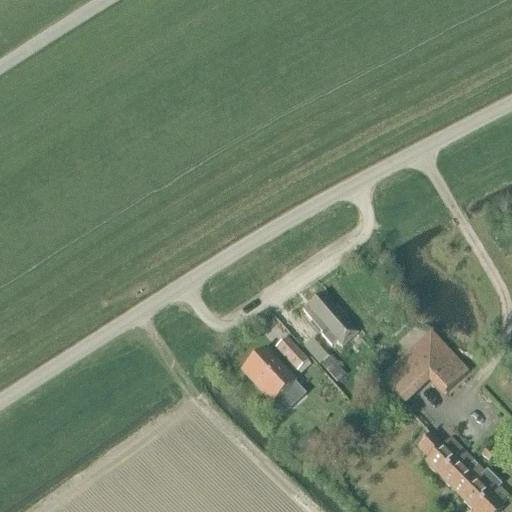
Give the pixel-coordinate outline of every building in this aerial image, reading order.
[(342,349),(357,335),(322,295),(303,313),(322,335),(319,338),(329,350),(337,343),(342,349)] [(297,373),(307,363),(285,340),(275,350),(297,373)] [(331,362),(312,340),(303,348),(322,370),(323,369),(331,362)] [(464,377),(430,340),(383,384),(399,402),(427,376),(445,395),(464,377)] [(242,372),(273,404),(274,404),(293,386),(294,384),(264,351),(242,372)] [(337,385),(345,378),(331,362),(323,369),(337,385)] [(355,378),(360,385),(370,378),(365,371),(355,378)] [(312,455),(322,443),(310,432),(300,444),(312,455)] [(423,465),(470,511),(501,511),(503,510),(500,507),(507,499),(447,440),(439,448),(428,436),(415,449),(427,461),(423,465)] [(488,464),(495,458),(488,450),(481,456),(488,464)]
